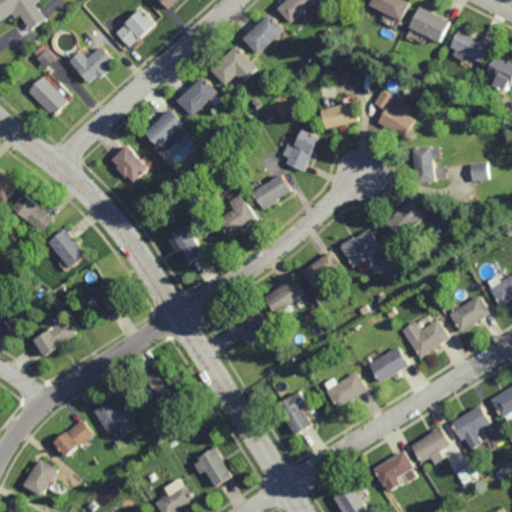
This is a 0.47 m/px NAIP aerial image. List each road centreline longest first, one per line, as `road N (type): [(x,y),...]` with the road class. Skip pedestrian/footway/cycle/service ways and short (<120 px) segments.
road 1 (residential): [(304,511),(125,231),(0,117)]
road 2 (residential): [(511,342),(288,486)]
road 3 (residential): [(61,167),(237,0)]
road 4 (residential): [(369,170),(281,250),(182,315)]
road 5 (residential): [(182,315),(46,401),(0,461)]
